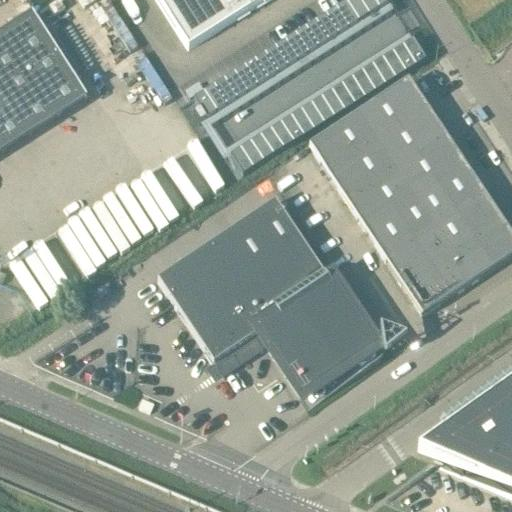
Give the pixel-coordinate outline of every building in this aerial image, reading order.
[(155,0),(188,51),(268,0),(155,0)] [(368,0),(356,0),(355,1),(372,28),(382,21),(368,0)] [(382,0),(368,0),(382,21),(392,15),(382,0)] [(355,1),(345,7),(362,34),(372,28),(355,1)] [(345,7),(335,14),(352,41),(362,34),(345,7)] [(335,14),(324,20),(342,47),(352,41),(335,14)] [(0,158),(86,104),(31,18),(0,37),(0,158)] [(324,20),(314,27),(331,54),(342,47),(324,20)] [(314,27),(304,33),(321,60),(331,54),(314,27)] [(304,33),(294,40),(311,66),(321,60),(304,33)] [(407,38),(397,45),(414,72),(416,71),(421,68),(424,65),(407,38)] [(294,40),(284,46),(301,73),(311,66),(294,40)] [(397,45),(387,51),(404,78),(414,72),(397,45)] [(284,46),(274,52),(291,79),(301,73),(284,46)] [(387,51),(377,58),(394,85),(404,78),(387,51)] [(274,52),(263,59),(281,86),(291,79),(274,52)] [(377,58),(367,64),(384,91),(394,85),(377,58)] [(263,59),(253,65),(271,92),(281,86),(263,59)] [(367,64),(356,71),(374,98),(384,91),(367,64)] [(253,65),(243,72),(260,99),(271,92),(253,65)] [(356,71),(346,77),(363,104),(374,98),(356,71)] [(243,72),(233,78),(250,105),(260,99),(243,72)] [(346,77),(336,83),(353,111),(363,104),(346,77)] [(233,78),(223,85),(240,112),(250,105),(233,78)] [(336,83),(326,90),(343,117),(353,111),(336,83)] [(223,85),(213,91),(230,118),(240,112),(223,85)] [(511,260),(511,242),(407,85),(308,151),(411,306),(413,305),(434,310),(435,311),(511,260)] [(326,90),(316,96),(333,123),(343,117),(326,90)] [(213,91),(202,98),(220,125),(230,118),(213,91)] [(316,96),(306,103),(323,130),(333,123),(316,96)] [(202,98),(192,104),(198,114),(205,124),(210,131),(220,125),(202,98)] [(306,103),(295,109),(313,136),(323,130),(306,103)] [(295,109),(285,116),(302,143),(313,136),(295,109)] [(198,114),(192,118),(199,128),(205,124),(198,114)] [(285,116),(275,122),(292,149),(302,143),(285,116)] [(275,122),(265,129),(282,156),(292,149),(275,122)] [(265,129),(255,135),(272,162),(282,156),(265,129)] [(255,135),(245,141),(262,169),(272,162),(255,135)] [(245,141),(234,148),(252,175),(262,169),(245,141)] [(234,148),(224,154),(242,181),(252,175),(234,148)] [(381,349),(338,284),(329,289),(274,206),(157,285),(215,372),(255,346),(261,355),(266,352),(300,402),(381,349)] [(511,376),(437,429),(445,440),(416,461),(511,502),(511,376)]
